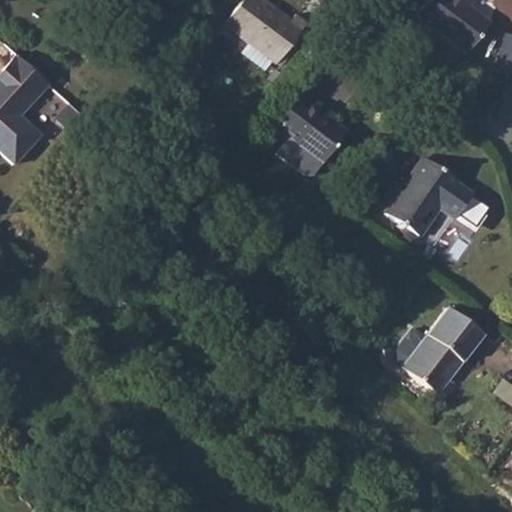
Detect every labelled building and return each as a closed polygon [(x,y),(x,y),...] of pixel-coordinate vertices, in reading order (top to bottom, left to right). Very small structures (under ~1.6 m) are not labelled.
[(264,0),(241,0),(223,25),(276,65),(307,25),(294,15),(291,20),(264,0)] [(426,0),(417,14),(466,52),(489,22),(469,6),(473,0),(426,0)] [(495,69),(510,75),(511,67),(511,33),(507,32),(495,69)] [(182,56),(165,78),(185,93),(202,72),(196,67),(210,49),(197,39),(183,57),(182,56)] [(47,87),(14,57),(0,73),(0,155),(13,167),(40,138),(19,119),(47,87)] [(330,121),(308,105),(312,100),(296,90),(268,126),(287,141),(276,155),(302,174),(313,172),(344,132),(330,121)] [(421,159),(383,214),(417,238),(437,208),(453,219),(470,195),(453,184),(454,182),(421,159)] [(405,363),(400,369),(434,395),(481,335),(446,309),(425,336),(413,327),(398,347),(400,359),(405,363)] [(511,388),(499,381),(493,392),(511,403),(511,388)]
